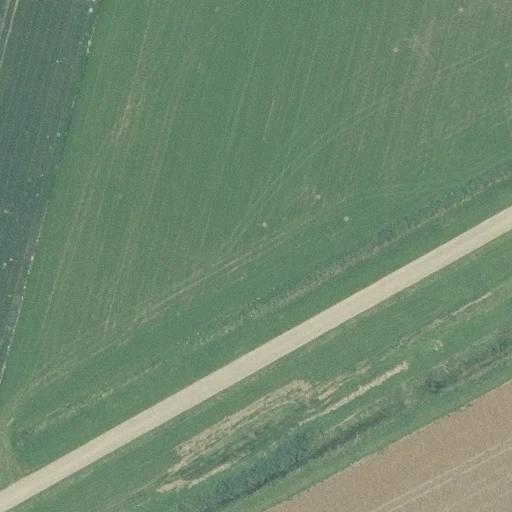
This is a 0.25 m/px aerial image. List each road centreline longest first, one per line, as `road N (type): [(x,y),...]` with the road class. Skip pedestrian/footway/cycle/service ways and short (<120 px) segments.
road 1 (unclassified): [(0,505),(511,220)]
road 2 (track): [(511,294),(491,323),(150,511)]
